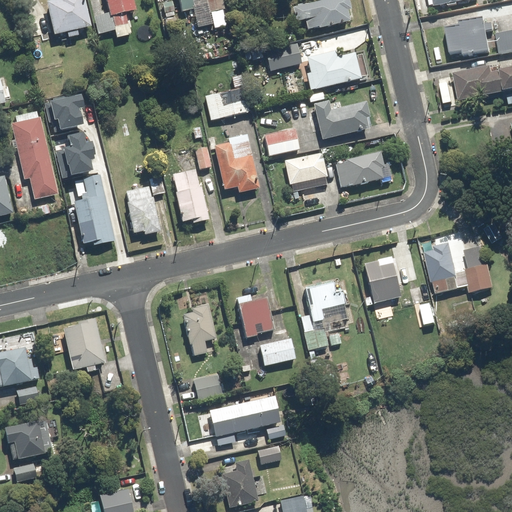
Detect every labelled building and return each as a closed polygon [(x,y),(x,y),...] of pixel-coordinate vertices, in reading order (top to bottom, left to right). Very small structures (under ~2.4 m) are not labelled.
[(58,0),(59,2),(46,5),(54,38),(66,35),(67,39),(79,36),(79,32),(91,29),(84,0),(58,0)] [(105,0),(108,14),(94,18),(98,36),(116,31),(115,29),(129,26),(127,19),(130,18),(133,33),(143,31),(138,9),(136,10),(133,0),(105,0)] [(177,0),(178,3),(180,2),(182,12),(193,9),(191,0),(177,0)] [(222,0),(205,0),(209,13),(225,9),(222,0)] [(347,0),(323,0),(291,6),(295,25),(306,23),(307,31),(317,29),(317,30),(350,24),(348,14),(350,14),(347,0)] [(415,0),(418,12),(479,1),(478,0),(415,0)] [(172,3),(161,6),(168,32),(179,29),(172,3)] [(222,11),(210,14),(214,29),(226,25),(222,11)] [(45,14),(28,18),(33,37),(49,34),(45,14)] [(467,28),(447,32),(453,60),(491,53),(485,20),(466,24),(467,28)] [(511,30),(496,34),(500,54),(511,52),(511,30)] [(272,51),(276,70),(303,65),(299,45),(272,51)] [(335,53),(307,59),(310,73),(306,74),(309,92),(361,80),(355,56),(337,60),(335,53)] [(492,68),(454,75),(459,103),(511,92),(511,69),(493,73),(492,68)] [(240,69),(227,71),(228,79),(231,78),(233,88),(243,87),(240,69)] [(243,89),(205,97),(210,122),(248,114),(243,89)] [(322,93),(308,95),(309,103),(324,101),(322,93)] [(77,99),(46,103),(51,130),(81,125),(77,99)] [(328,101),(314,105),(321,142),(368,130),(365,118),(369,117),(366,103),(331,112),(328,101)] [(42,119),(11,126),(14,141),(10,142),(12,151),(16,150),(23,182),(28,181),(33,201),(58,196),(42,119)] [(201,128),(192,130),(193,141),(203,140),(201,128)] [(264,136),(268,157),(299,151),(295,130),(264,136)] [(71,178),(94,171),(90,157),(96,156),(92,141),(86,142),(83,134),(60,141),(71,178)] [(247,136),(228,141),(229,145),(213,149),(224,192),(237,188),(239,194),(260,189),(247,136)] [(207,148),(194,151),(199,171),(212,169),(207,148)] [(284,162),(289,187),(327,178),(322,154),(284,162)] [(380,154),(335,164),(340,188),(351,186),(352,188),(391,180),(388,165),(382,166),(380,154)] [(195,171),(172,176),(176,194),(174,194),(182,224),(193,222),(194,225),(209,221),(201,188),(199,188),(195,171)] [(99,175),(82,179),(85,194),(81,194),(82,202),(73,204),(83,247),(96,244),(96,247),(115,242),(99,175)] [(6,179),(0,179),(0,218),(14,216),(6,179)] [(148,187),(126,193),(128,204),(125,205),(133,236),(143,233),(144,237),(160,234),(153,199),(151,199),(148,187)] [(20,226),(0,230),(0,241),(23,237),(20,226)] [(434,252),(425,254),(436,296),(467,288),(469,296),(495,289),(488,265),(483,267),(480,255),(465,258),(468,270),(458,273),(450,243),(433,248),(434,252)] [(380,262),(363,266),(373,306),(401,299),(389,249),(377,252),(380,262)] [(310,316),(300,318),(308,352),(329,348),(326,334),(332,332),(330,323),(350,319),(344,293),(336,295),(333,283),(304,290),(310,316)] [(249,296),(237,299),(246,340),(257,338),(254,326),(260,325),(262,334),(273,332),(266,299),(251,303),(249,296)] [(191,314),(183,316),(189,347),(190,347),(192,358),(206,355),(204,343),(216,341),(209,306),(190,310),(191,314)] [(291,316),(282,319),(286,332),(294,330),(291,316)] [(87,326),(64,331),(72,372),(103,366),(94,321),(86,323),(87,326)] [(260,347),(264,367),(295,361),(290,340),(260,347)] [(25,350),(0,353),(0,388),(32,384),(31,382),(38,381),(37,369),(32,370),(31,360),(27,360),(25,350)] [(224,376),(193,383),(198,402),(228,395),(224,376)] [(27,389),(27,391),(15,393),(16,400),(38,396),(36,388),(27,389)] [(233,436),(265,429),(268,442),(284,438),(276,396),(209,410),(217,448),(235,444),(233,436)] [(12,461),(17,460),(17,462),(45,457),(45,454),(52,452),(48,429),(40,430),(39,426),(24,428),(24,426),(4,430),(7,447),(9,446),(12,461)] [(258,503),(248,461),(236,464),(237,471),(220,475),(229,510),(258,503)] [(34,466),(13,469),(16,484),(37,481),(34,466)] [(131,511),(127,492),(98,498),(101,511),(131,511)]
